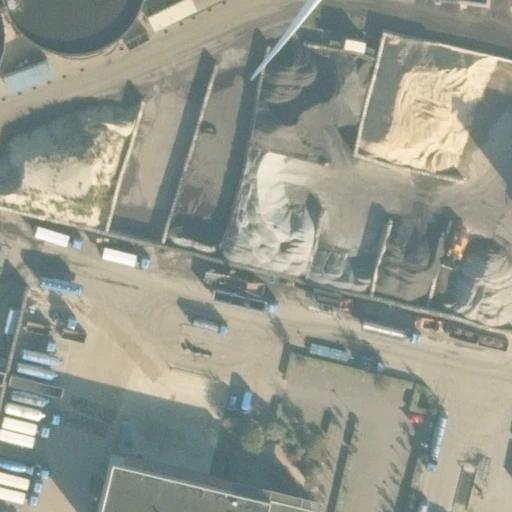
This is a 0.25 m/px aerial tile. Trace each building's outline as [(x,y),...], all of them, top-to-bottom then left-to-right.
[(28,0),(28,23),(57,23),(57,27),(80,28),(80,24),(131,24),(130,0),(28,0)] [(154,27),(196,6),(193,0),(173,0),(147,13),(154,27)] [(303,66),(361,83),(367,63),(365,62),(370,45),(338,35),(335,48),(311,41),(303,66)] [(8,89),(53,72),(47,57),(2,73),(8,89)] [(59,98),(35,104),(39,117),(62,111),(59,98)] [(0,347),(0,373),(7,375),(11,350),(0,347)] [(223,388),(216,422),(227,424),(234,390),(223,388)] [(171,439),(181,443),(190,416),(180,412),(171,439)] [(262,511),(268,489),(110,451),(95,511),(262,511)] [(262,511),(305,511),(309,499),(268,489),(262,511)]
